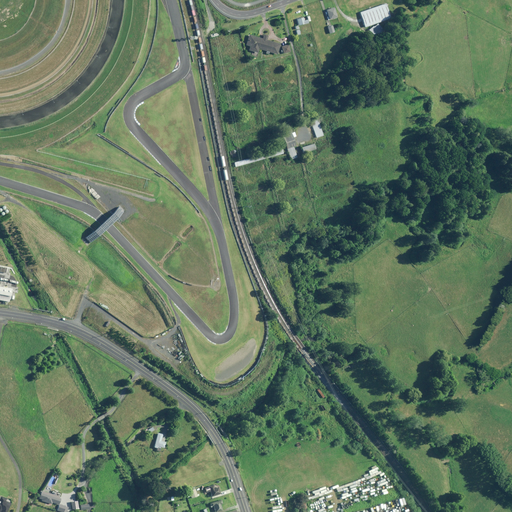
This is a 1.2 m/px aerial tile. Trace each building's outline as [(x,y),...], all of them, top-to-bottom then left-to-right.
[(383,6),(358,15),(363,29),(388,20),(383,6)] [(332,10),(324,12),(328,22),(336,19),(332,10)] [(304,19),(295,21),(296,28),(306,26),(304,19)] [(381,31),(376,25),(364,36),(369,42),(381,31)] [(243,47),(247,48),(246,52),(255,55),(256,51),(275,57),(278,46),(264,42),(266,38),(261,36),(260,41),(246,36),(243,47)] [(287,47),(279,49),(281,56),(289,54),(287,47)] [(316,120),(309,123),(315,141),(322,139),(316,120)] [(295,160),(292,149),(295,148),(290,136),(291,135),(288,127),(284,129),(287,136),(281,139),(285,150),(285,151),(288,162),(295,160)] [(246,152),(248,154),(253,154),(255,152),(256,150),(256,147),(255,145),(254,145),(250,145),(246,146),(246,148),(246,150),(246,152)] [(312,146),(299,150),(301,155),(314,152),(312,146)] [(281,151),(232,164),(233,169),(282,156),(281,151)] [(4,205),(0,208),(0,213),(2,216),(8,211),(4,205)] [(0,284),(0,298),(7,300),(10,286),(0,284)] [(180,361),(158,345),(155,348),(177,365),(180,361)] [(160,441),(162,434),(157,433),(154,443),(153,443),(152,444),(154,444),(153,447),(154,447),(157,448),(157,447),(159,448),(160,447),(164,448),(165,442),(163,442),(160,441)] [(214,488),(213,485),(213,484),(208,486),(212,496),(221,493),(219,486),(218,486),(214,488)] [(198,496),(195,488),(189,490),(192,498),(198,496)] [(49,493),(44,491),(41,490),(38,498),(58,504),(60,498),(59,497),(59,496),(52,494),(49,493)] [(319,511),(313,494),(303,497),(307,511),(319,511)] [(0,511),(6,511),(10,503),(4,501),(5,499),(0,496),(0,511)] [(220,504),(221,504),(222,503),(221,499),(210,503),(211,506),(213,505),(215,511),(222,510),(220,504)]
